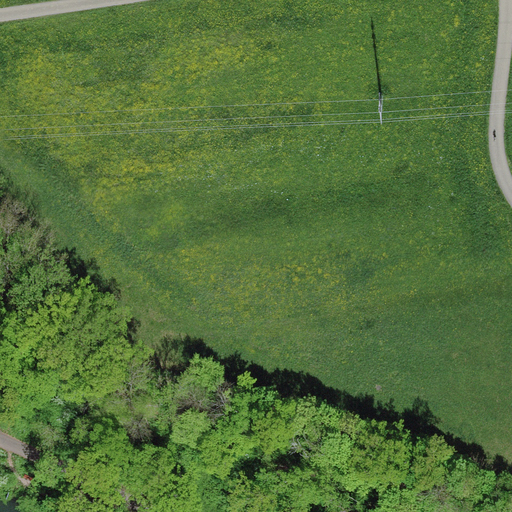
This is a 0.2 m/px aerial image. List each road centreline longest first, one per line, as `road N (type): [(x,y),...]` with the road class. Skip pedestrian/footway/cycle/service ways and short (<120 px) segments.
road 1 (residential): [(505,0),(496,144),(511,192)]
road 2 (residential): [(0,19),(135,0)]
